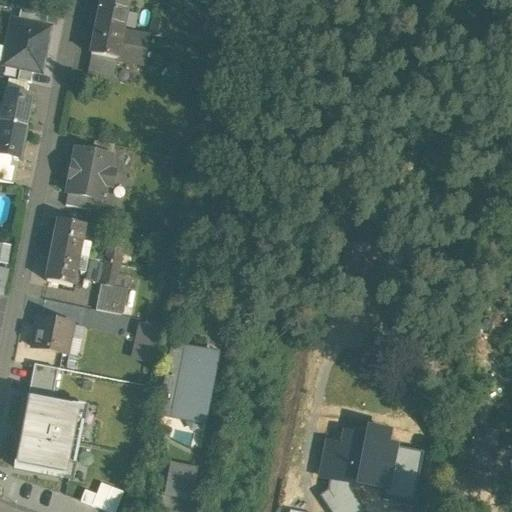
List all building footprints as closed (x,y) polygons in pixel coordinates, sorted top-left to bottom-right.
[(129,1),(125,0),(102,0),(97,26),(123,31),(129,1)] [(19,11),(17,23),(43,28),(45,16),(19,11)] [(168,16),(154,13),(150,36),(163,39),(168,16)] [(43,28),(17,23),(13,22),(4,66),(10,67),(32,72),(41,74),(50,30),(43,28)] [(123,31),(97,26),(91,57),(117,62),(133,65),(134,55),(145,58),(150,36),(123,31)] [(163,39),(150,36),(145,58),(145,61),(158,64),(163,39)] [(113,80),(117,62),(91,57),(87,75),(113,80)] [(10,67),(7,80),(30,85),(32,72),(10,67)] [(209,72),(185,68),(183,84),(207,87),(209,72)] [(6,92),(25,96),(30,85),(7,80),(6,92)] [(25,96),(6,92),(0,120),(0,124),(25,129),(32,97),(25,96)] [(25,129),(0,124),(0,158),(13,161),(19,162),(25,129)] [(111,158),(76,151),(73,165),(72,165),(68,181),(70,181),(67,195),(102,202),(105,188),(111,189),(114,173),(108,172),(111,158)] [(0,183),(12,186),(16,169),(11,168),(13,161),(0,158),(0,183)] [(90,200),(67,195),(65,207),(88,211),(90,200)] [(84,227),(58,222),(52,252),(78,257),(84,227)] [(124,242),(110,239),(105,263),(119,266),(124,242)] [(0,262),(7,264),(10,246),(0,244),(0,262)] [(78,257),(52,252),(46,284),(71,289),(75,273),(85,275),(88,260),(78,257)] [(119,266),(105,263),(100,287),(114,290),(114,289),(119,266)] [(114,290),(100,287),(95,312),(121,317),(127,291),(114,289),(114,290)] [(71,327),(46,321),(45,328),(38,326),(33,350),(65,357),(71,327)] [(158,409),(203,419),(216,354),(172,344),(158,409)] [(58,371),(35,366),(28,398),(51,403),(58,371)] [(76,423),(78,408),(51,403),(28,398),(27,398),(14,469),(64,479),(67,464),(75,466),(83,425),(76,423)] [(473,448),(462,446),(458,467),(478,471),(483,445),(494,447),(497,431),(477,427),(473,448)] [(384,494),(392,451),(393,443),(389,442),(390,433),(368,429),(366,438),(343,434),(340,446),(326,443),(319,482),(329,484),(349,487),(384,494)] [(383,499),(413,505),(422,456),(392,451),(384,494),(383,499)] [(168,476),(196,482),(199,470),(171,464),(168,476)] [(362,511),(349,491),(349,487),(329,484),(328,493),(320,498),(328,511),(362,511)] [(311,511),(313,503),(283,498),(280,511),(311,511)]
